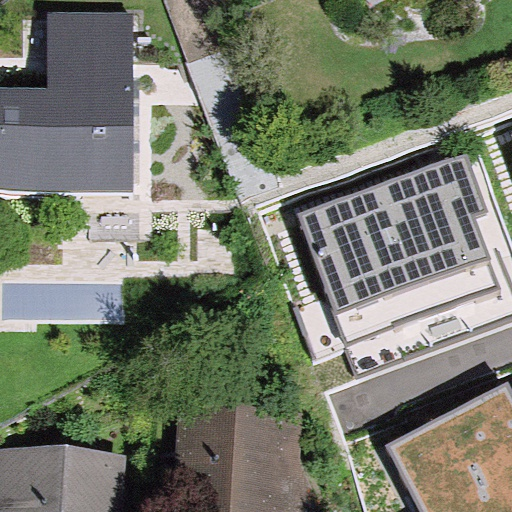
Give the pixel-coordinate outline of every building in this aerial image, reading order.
[(47,103),(0,103),(0,205),(144,207),(146,19),(48,18),(47,103)] [(511,286),(468,152),(298,213),(357,374),(511,316),(511,286)] [(511,511),(511,392),(507,384),(386,445),(423,511),(511,511)] [(302,511),(307,420),(182,414),(176,511),(302,511)] [(129,511),(132,465),(0,455),(0,511),(129,511)]
